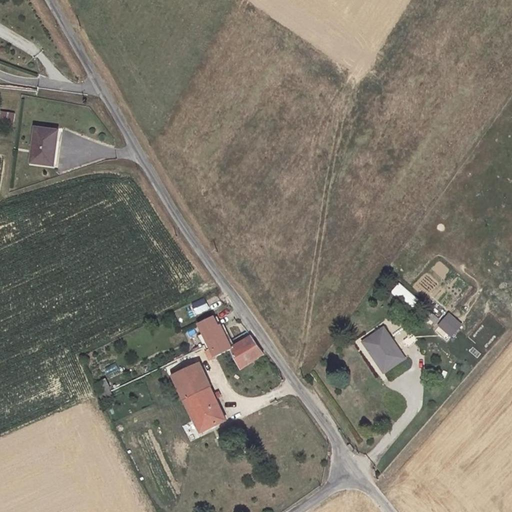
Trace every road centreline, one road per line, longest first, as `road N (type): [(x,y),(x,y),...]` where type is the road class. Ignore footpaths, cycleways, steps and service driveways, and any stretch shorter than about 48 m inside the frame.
road 1 (unclassified): [(48,0),(191,241),(353,471)]
road 2 (unknown): [(405,302),(422,332),(423,379),(402,417),(353,471)]
